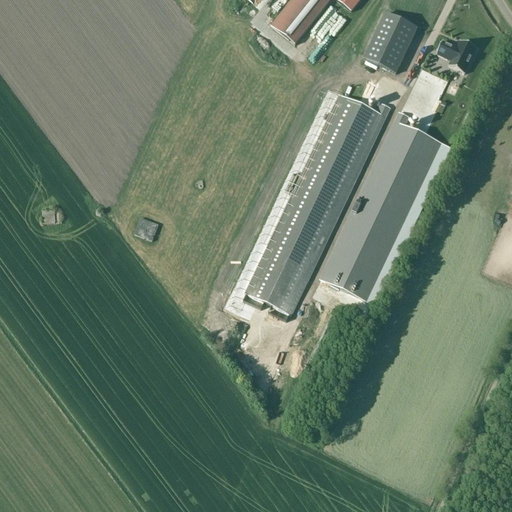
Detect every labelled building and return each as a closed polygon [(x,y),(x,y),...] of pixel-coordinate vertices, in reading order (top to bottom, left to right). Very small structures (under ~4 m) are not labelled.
[(331,0),(291,0),(269,27),(293,47),(332,0),(331,0)] [(335,0),(334,1),(351,14),(362,0),(335,0)] [(416,38),(384,23),(363,68),(395,83),(402,69),(410,52),(416,38)] [(457,50),(442,43),(436,57),(450,64),(448,68),(464,76),(476,51),(460,43),(457,50)] [(307,46),(300,59),(306,62),(310,54),(313,55),(315,51),(307,46)] [(366,87),(374,91),(380,77),(372,74),(366,87)] [(290,317),(385,120),(386,120),(390,111),(381,107),(377,115),(339,97),(338,97),(339,97),(243,295),(243,294),(243,295),(290,317),(290,318),(290,317)] [(375,308),(450,150),(404,128),(408,119),(398,115),(394,124),(319,281),(375,308)] [(95,212),(96,216),(101,218),(104,215),(103,210),(99,208),(95,212)] [(42,214),(42,226),(59,225),(58,213),(42,214)] [(140,219),(134,236),(152,243),(159,226),(140,219)] [(493,234),(497,224),(490,222),(487,231),(493,234)]
